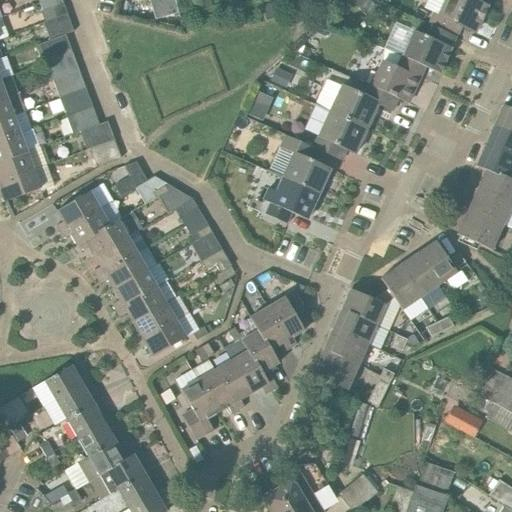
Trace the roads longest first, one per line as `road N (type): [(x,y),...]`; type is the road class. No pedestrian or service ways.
road 1 (residential): [(335,293),(235,249),(204,196),(134,152),(104,98),(76,0)]
road 2 (residential): [(335,293),(353,253),(379,236),(414,166),(467,147),(502,70),(511,65)]
road 3 (residential): [(203,497),(206,474),(269,441),(335,293)]
